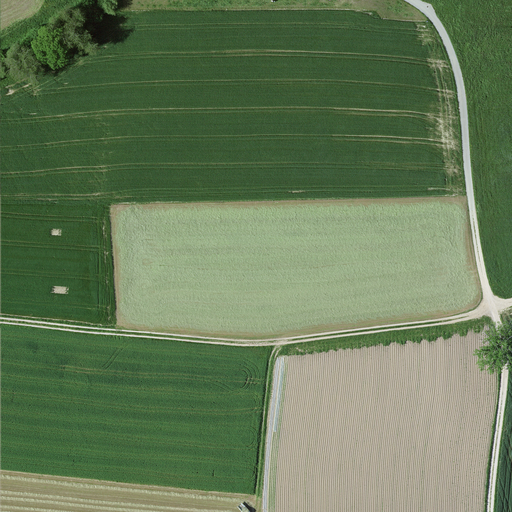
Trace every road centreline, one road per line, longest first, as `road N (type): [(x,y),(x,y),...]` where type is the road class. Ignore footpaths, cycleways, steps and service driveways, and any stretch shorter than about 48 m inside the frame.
road 1 (track): [(489,511),(504,348),(477,256),(452,55),(437,22),(414,2)]
road 2 (track): [(511,302),(453,319),(273,346),(0,321)]
